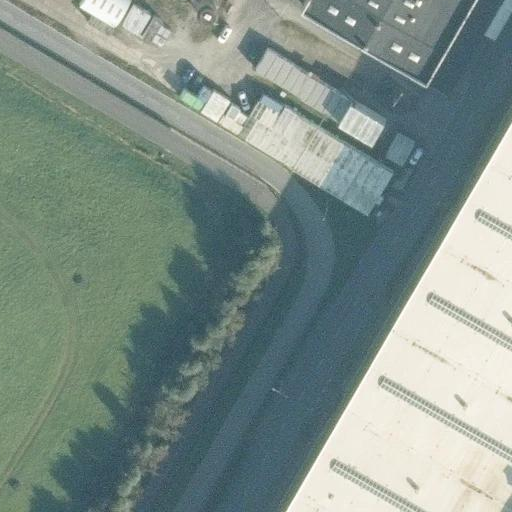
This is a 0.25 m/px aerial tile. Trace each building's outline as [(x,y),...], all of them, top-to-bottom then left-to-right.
[(74,0),(74,1),(117,19),(125,0),(74,0)] [(310,0),(309,3),(453,88),(506,0),(310,0)] [(262,43),(250,64),(339,111),(350,90),(262,43)] [(239,134),(370,206),(394,163),(263,90),(239,134)] [(511,511),(511,107),(277,511),(511,511)]
